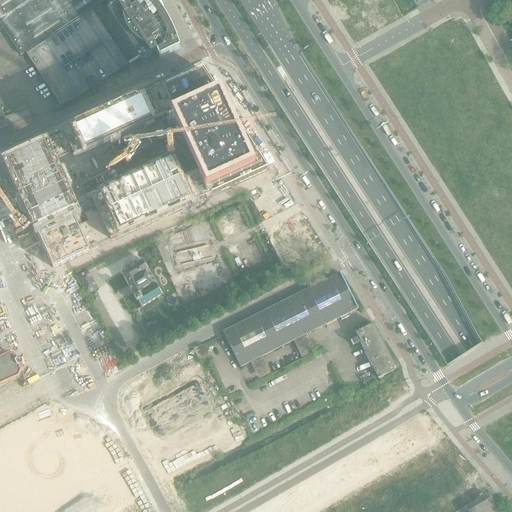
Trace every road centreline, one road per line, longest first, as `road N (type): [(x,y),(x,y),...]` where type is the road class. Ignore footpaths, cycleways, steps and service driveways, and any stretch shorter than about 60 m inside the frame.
road 1 (primary): [(222,0),(511,450)]
road 2 (primary): [(511,405),(289,58),(266,0)]
road 3 (tertiary): [(511,342),(338,68)]
road 4 (residential): [(109,404),(109,388),(121,377),(360,253)]
road 5 (residential): [(451,395),(241,511)]
road 6 (residential): [(109,404),(96,401),(0,216)]
road 7 (unclassified): [(0,145),(195,55)]
road 8 (tertiary): [(360,253),(451,395)]
road 9 (tertiary): [(225,41),(301,160)]
road 10 (unclassified): [(460,0),(338,68)]
road 11 (residential): [(166,511),(109,404)]
